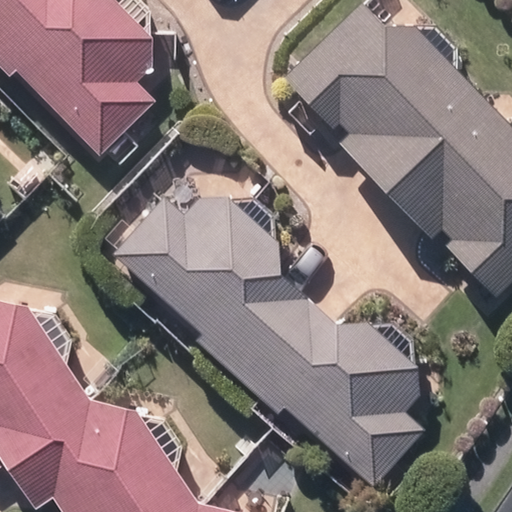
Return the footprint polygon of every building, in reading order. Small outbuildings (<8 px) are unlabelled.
[(15,64),(100,152),(149,104),(131,83),(147,69),(146,38),(107,0),(0,0),(0,66),(7,73),(15,64)] [(358,9),(287,78),(386,182),(476,96),(411,30),(378,29),(358,9)] [(386,182),(495,294),(511,277),(511,133),(476,96),(386,182)] [(272,245),(224,201),(197,202),(178,222),(158,204),(114,251),(203,332),(198,338),(237,373),(302,301),(272,276),(272,245)] [(409,365),(363,323),(328,326),(302,301),(237,373),(277,411),(284,402),(374,485),(424,431),(404,411),(415,400),(409,365)] [(0,303),(0,469),(7,465),(54,430),(51,426),(84,401),(26,309),(0,303)] [(428,391),(437,394),(447,390),(451,379),(446,369),(437,366),(427,370),(423,380),(428,391)] [(84,401),(51,426),(54,430),(7,465),(35,504),(52,493),(65,511),(178,511),(192,502),(134,414),(84,401)] [(229,511),(192,502),(178,511),(229,511)]
